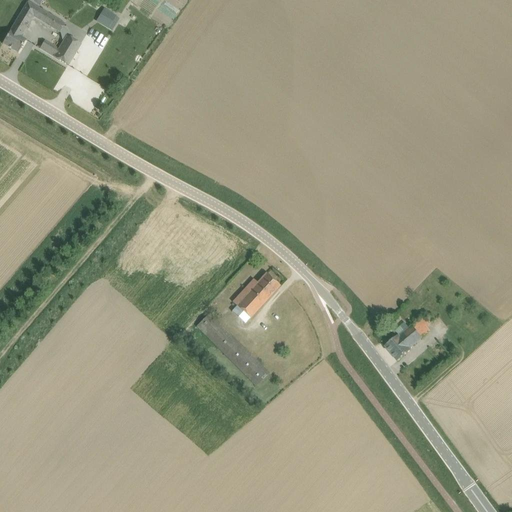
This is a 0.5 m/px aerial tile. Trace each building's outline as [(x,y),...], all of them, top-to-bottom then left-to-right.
[(33,15),(61,32),(61,33),(63,39),(65,40),(59,50),(54,57),(68,65),(81,45),(67,36),(68,36),(67,31),(63,29),(65,26),(28,3),(14,27),(11,31),(11,30),(3,44),(18,53),(26,40),(20,36),(33,15)] [(108,29),(109,28),(116,17),(116,16),(109,11),(101,25),(108,29)] [(49,44),(44,41),(40,49),(44,51),(49,44)] [(233,302),(237,306),(249,318),(280,286),(267,274),(258,283),(254,280),(233,302)] [(210,314),(196,327),(257,386),(270,373),(232,336),(220,324),(210,314)] [(398,335),(385,346),(397,361),(411,350),(410,348),(423,338),(423,337),(430,331),(420,320),(413,326),(412,326),(399,336),(398,335)] [(144,398),(205,450),(237,412),(177,360),(144,398)]
